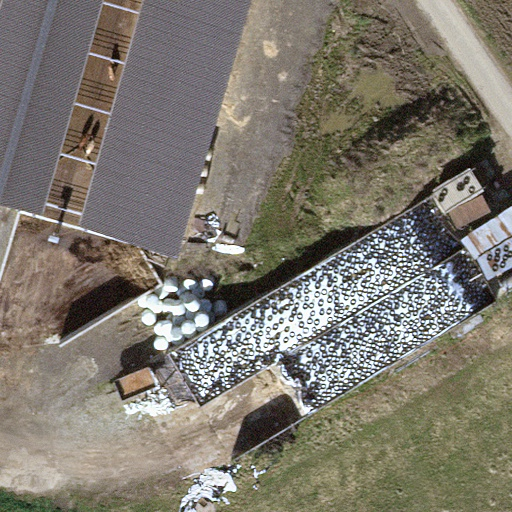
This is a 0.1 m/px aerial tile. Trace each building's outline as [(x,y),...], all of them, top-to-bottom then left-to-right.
[(5,0),(0,18),(0,181),(38,193),(94,0),(5,0)] [(149,0),(89,210),(178,236),(245,0),(149,0)] [(447,186),(466,233),(511,214),(511,203),(497,166),(447,186)] [(0,196),(0,297),(22,201),(0,196)] [(511,242),(491,252),(506,287),(511,284),(511,242)] [(139,340),(183,339),(183,303),(139,304),(139,340)]
